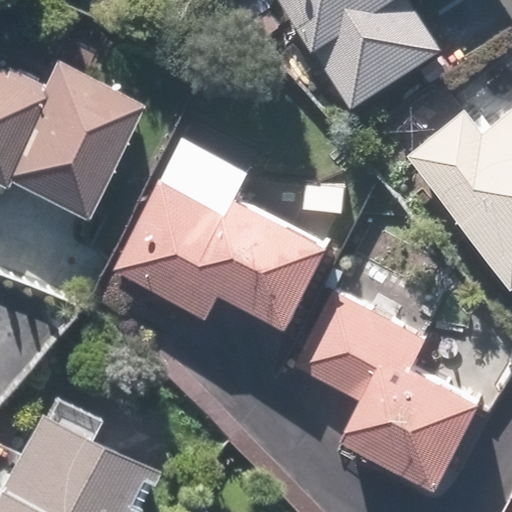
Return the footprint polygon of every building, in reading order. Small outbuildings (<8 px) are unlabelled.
[(281,0),(352,108),(445,47),(413,0),(281,0)] [(0,68),(0,181),(77,220),(135,103),(51,61),(38,87),(0,68)] [(511,104),(483,128),(467,107),(407,153),(472,237),(511,286),(511,285),(511,104)] [(221,293),(288,328),(333,242),(240,194),(231,212),(162,176),(114,267),(209,316),(221,293)] [(482,398),(414,363),(428,336),(335,288),(296,364),(362,398),(341,438),(436,486),(482,398)] [(0,474),(0,511),(125,511),(148,462),(31,408),(0,474)]
